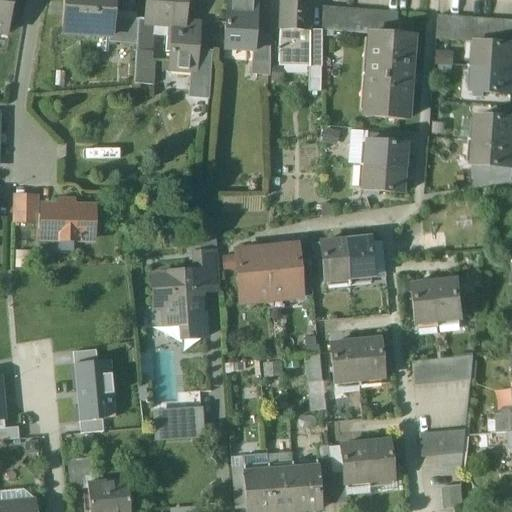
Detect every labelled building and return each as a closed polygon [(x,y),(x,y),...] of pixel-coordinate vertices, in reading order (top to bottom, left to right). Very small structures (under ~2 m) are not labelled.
[(0,0),(0,35),(4,36),(10,0),(0,0)] [(112,0),(63,0),(62,34),(108,38),(110,38),(111,19),(112,0)] [(185,0),(145,0),(144,21),(144,23),(153,23),(172,25),(183,26),(183,25),(185,0)] [(256,0),(226,0),(223,52),(251,53),(251,46),(254,47),(254,36),(256,0)] [(308,0),(280,0),(277,63),(307,65),(309,65),(309,39),(309,32),(307,32),(308,0)] [(332,9),(321,8),(321,32),(331,33),(332,9)] [(343,10),(332,9),(331,33),(342,34),(343,10)] [(354,11),(343,10),(342,34),(353,35),(354,11)] [(365,12),(354,11),(353,35),(363,36),(365,12)] [(376,12),(365,12),(363,36),(370,36),(374,36),(376,12)] [(387,13),(376,12),(374,36),(385,37),(387,13)] [(398,14),(387,13),(385,37),(396,38),(398,14)] [(449,18),(438,17),(436,41),(447,42),(449,18)] [(459,19),(449,18),(447,42),(458,42),(459,19)] [(137,21),(111,19),(110,38),(108,38),(107,44),(135,46),(137,21)] [(470,19),(459,19),(458,42),(469,43),(470,19)] [(481,20),(470,19),(469,43),(476,44),(480,44),(481,20)] [(492,21),(481,20),(480,44),(491,45),(492,21)] [(144,21),(137,21),(135,46),(133,86),(152,87),(153,62),(150,61),(153,23),(144,23),(144,21)] [(503,22),(492,21),(491,45),(502,46),(503,22)] [(511,22),(503,22),(502,46),(511,46),(511,22)] [(198,27),(183,25),(183,26),(172,25),(171,30),(166,30),(164,53),(170,54),(168,71),(194,73),(196,53),(198,27)] [(321,32),(309,32),(309,39),(309,65),(307,65),(307,69),(320,69),(321,32)] [(268,37),(254,36),(254,47),(251,46),(251,53),(250,62),(268,64),(268,37)] [(374,36),(370,36),(364,119),(403,122),(410,39),(396,38),(385,37),(374,36)] [(480,44),(476,44),(474,68),(511,71),(511,46),(502,46),(491,45),(480,44)] [(207,100),(211,54),(196,53),(194,73),(192,99),(207,100)] [(268,64),(250,62),(249,76),(268,77),(268,64)] [(511,75),(511,71),(474,68),(472,93),(511,96),(511,75)] [(511,119),(476,117),(474,142),(511,144),(511,119)] [(511,154),(511,144),(474,142),(472,167),(511,170),(511,154)] [(403,147),(365,144),(363,168),(401,171),(403,147)] [(511,170),(472,167),(472,172),(473,174),(475,189),(510,184),(511,170)] [(401,171),(363,168),(361,194),(399,197),(401,171)] [(14,200),(14,224),(35,225),(36,200),(14,200)] [(91,210),(44,209),(44,241),(91,242),(91,210)] [(368,241),(343,243),(347,281),(371,279),(368,241)] [(343,243),(318,245),(322,283),(347,281),(343,243)] [(295,249),(265,251),(270,300),(285,298),(285,292),(300,291),(295,249)] [(265,251),(234,254),(238,297),(253,295),(253,301),(270,300),(265,251)] [(215,252),(193,254),(195,277),(195,278),(201,278),(202,289),(203,289),(218,288),(215,252)] [(15,268),(30,269),(29,253),(16,253),(15,268)] [(195,277),(184,278),(184,274),(171,274),(172,279),(152,281),(153,308),(163,308),(165,326),(181,325),(182,341),(204,340),(203,318),(200,318),(199,302),(193,303),(193,293),(203,292),(203,289),(202,289),(201,278),(195,278),(195,277)] [(458,283),(434,285),(437,323),(462,320),(458,283)] [(434,285),(409,287),(413,325),(437,323),(434,285)] [(377,342),(353,344),(357,382),(381,380),(377,342)] [(353,344),(328,347),(332,385),(357,382),(353,344)] [(318,356),(303,358),(305,384),(320,382),(318,356)] [(473,358),(454,360),(456,384),(471,382),(473,358)] [(454,360),(443,361),(445,385),(456,384),(454,360)] [(443,361),(432,362),(435,386),(445,385),(443,361)] [(432,362),(421,363),(424,387),(435,386),(432,362)] [(421,363),(410,364),(413,388),(424,387),(421,363)] [(74,367),(79,424),(102,422),(101,411),(113,410),(109,364),(74,367)] [(155,441),(201,439),(200,412),(154,415),(155,441)] [(102,422),(79,424),(76,424),(77,435),(103,433),(102,422)] [(3,430),(0,430),(0,442),(17,441),(16,429),(3,430)] [(465,431),(450,433),(452,457),(463,456),(465,431)] [(504,433),(491,435),(491,452),(511,450),(511,432),(508,433),(504,433)] [(450,433),(439,434),(441,458),(452,457),(450,433)] [(439,434),(428,435),(430,459),(439,458),(441,458),(439,434)] [(428,435),(417,436),(420,459),(430,459),(428,435)] [(387,444),(363,446),(367,484),(391,482),(387,444)] [(363,446),(337,449),(340,476),(341,487),(343,487),(367,484),(363,446)] [(441,458),(439,458),(440,468),(461,466),(463,456),(452,457),(441,458)] [(265,457),(241,459),(242,475),(266,473),(265,457)] [(461,466),(440,468),(440,478),(460,477),(461,466)] [(88,467),(80,468),(81,479),(89,478),(88,467)] [(328,467),(315,469),(316,483),(330,481),(329,476),(328,467)] [(80,468),(67,470),(68,492),(83,490),(81,479),(80,468)] [(315,469),(291,471),(293,511),(308,511),(319,511),(318,508),(316,483),(315,469)] [(293,511),(291,471),(267,473),(269,511),(293,511)] [(266,473),(242,475),(243,487),(245,511),(244,511),(269,511),(267,473),(266,473)] [(242,475),(231,476),(232,488),(243,487),(242,475)] [(340,476),(329,476),(330,481),(332,506),(344,505),(343,487),(341,487),(340,476)] [(330,481),(316,483),(318,508),(332,506),(330,481)] [(128,511),(126,482),(86,486),(88,511),(128,511)] [(232,488),(231,488),(233,511),(245,511),(243,487),(232,488)] [(461,487),(441,489),(443,511),(463,510),(461,487)] [(0,505),(0,511),(33,511),(33,502),(0,505)]
